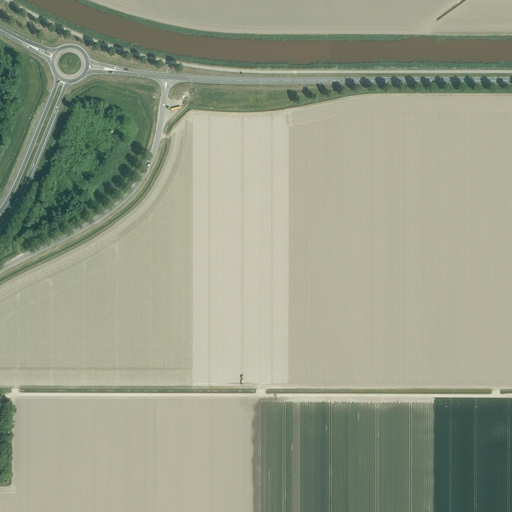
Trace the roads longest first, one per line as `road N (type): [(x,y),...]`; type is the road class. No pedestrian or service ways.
road 1 (secondary): [(511,80),(169,76)]
road 2 (unclassified): [(0,269),(124,199),(151,157),(164,91)]
road 3 (motorway): [(0,226),(69,81)]
road 4 (motorway): [(57,76),(0,211)]
